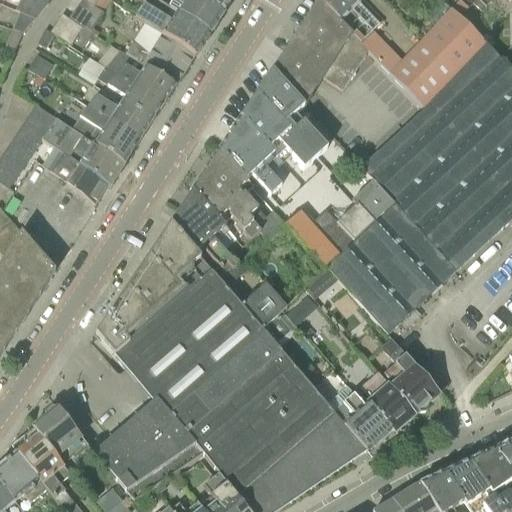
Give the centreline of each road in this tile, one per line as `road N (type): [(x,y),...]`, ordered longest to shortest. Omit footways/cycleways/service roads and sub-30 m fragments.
road 1 (tertiary): [(0,416),(272,0)]
road 2 (residential): [(329,511),(511,418)]
